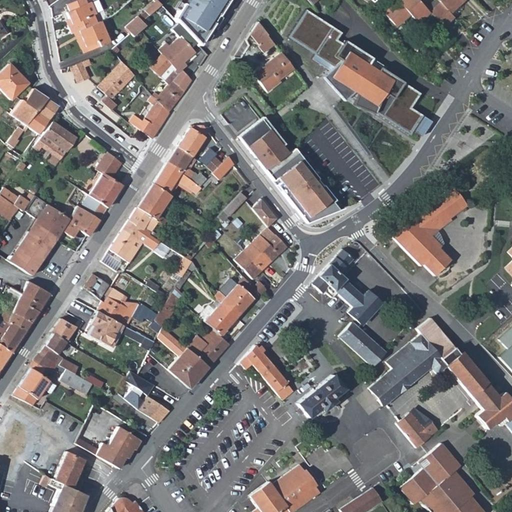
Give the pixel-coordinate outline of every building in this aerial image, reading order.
[(67,26),(70,33),(72,32),(78,30),(96,21),(93,14),(95,13),(89,1),(85,3),(84,0),(75,0),(65,4),(68,11),(65,12),(68,19),(70,24),(67,26)] [(141,21),(160,5),(155,0),(152,0),(154,2),(137,16),(141,21)] [(183,0),(172,17),(197,46),(225,0),(183,0)] [(430,14),(417,0),(399,0),(384,15),(396,28),(410,16),(418,25),(430,14)] [(437,0),(441,4),(430,14),(433,16),(445,29),(456,20),(452,16),(463,6),(463,0),(437,0)] [(288,39),(334,69),(323,79),(343,103),(354,94),(357,96),(352,107),(373,116),(374,113),(407,134),(419,116),(407,109),(416,94),(382,73),(384,70),(343,44),(341,46),(334,41),(339,34),(305,12),(288,39)] [(141,21),(137,16),(124,27),(131,35),(144,25),(141,21)] [(107,41),(99,20),(96,21),(78,30),(80,37),(79,38),(85,51),(107,41)] [(259,45),(266,35),(265,33),(257,22),(250,32),(259,45)] [(78,30),(72,32),(81,52),(85,51),(79,38),(80,37),(78,30)] [(274,45),(269,39),(266,35),(259,45),(258,47),(263,53),(274,45)] [(171,70),(175,75),(170,80),(182,91),(189,81),(178,71),(184,65),(181,62),(191,52),(177,37),(167,46),(163,43),(156,49),(160,54),(172,69),(171,70)] [(278,80),(292,69),(279,53),(266,63),(267,65),(263,68),(261,67),(251,75),(266,93),(280,83),(278,80)] [(166,85),(170,80),(175,75),(171,70),(172,69),(160,54),(148,69),(166,85)] [(134,68),(123,57),(118,61),(129,73),(134,68)] [(79,62),(68,67),(75,83),(87,77),(82,66),(79,62)] [(26,83),(9,63),(0,70),(0,91),(7,100),(26,83)] [(115,91),(130,75),(119,63),(103,80),(115,91)] [(115,91),(103,80),(95,87),(105,96),(108,99),(115,91)] [(150,96),(166,111),(182,91),(170,80),(166,85),(156,95),(154,92),(150,96)] [(24,125),(35,111),(45,98),(31,89),(22,103),(17,99),(8,114),(24,125)] [(126,122),(150,140),(167,112),(166,111),(150,96),(149,95),(145,100),(151,106),(148,110),(140,123),(138,120),(131,114),(126,122)] [(108,99),(105,96),(100,101),(108,110),(113,104),(108,99)] [(46,119),(55,107),(56,106),(45,98),(35,111),(46,119)] [(36,134),(46,119),(35,111),(24,125),(25,126),(36,134)] [(265,172),(287,155),(281,147),(284,146),(262,118),(238,137),(265,172)] [(52,166),(73,138),(49,121),(40,134),(31,146),(36,150),(39,146),(50,154),(45,161),(52,166)] [(17,139),(25,126),(24,125),(21,129),(16,126),(10,135),(17,139)] [(197,147),(206,134),(203,127),(189,126),(169,157),(184,168),(190,158),(197,147)] [(10,135),(5,142),(9,145),(8,148),(11,149),(17,139),(10,135)] [(204,153),(197,147),(190,158),(195,160),(197,162),(204,153)] [(205,167),(213,156),(215,154),(207,149),(204,153),(197,162),(205,167)] [(293,209),(305,225),(337,211),(332,205),(335,202),(295,150),(287,155),(265,172),(293,209)] [(86,197),(104,209),(120,186),(110,180),(121,163),(105,153),(104,155),(94,170),(101,175),(86,197)] [(205,167),(211,173),(221,163),(213,156),(205,167)] [(184,168),(169,157),(165,164),(179,174),(184,168)] [(195,160),(190,158),(184,168),(187,170),(195,160)] [(217,181),(232,165),(226,158),(221,163),(211,173),(210,174),(217,181)] [(179,174),(165,164),(151,184),(166,194),(170,188),(174,181),(178,184),(182,187),(184,186),(188,180),(179,174)] [(187,170),(184,168),(179,174),(188,180),(192,174),(187,170)] [(199,188),(205,179),(198,174),(196,177),(192,174),(188,180),(199,188)] [(205,179),(199,188),(201,191),(210,182),(212,184),(216,185),(218,182),(217,181),(210,174),(205,179)] [(188,180),(184,186),(197,195),(201,191),(199,188),(188,180)] [(166,194),(151,184),(135,208),(154,220),(170,197),(166,194)] [(439,270),(440,271),(444,267),(443,266),(449,259),(438,248),(439,245),(430,236),(428,233),(432,229),(435,232),(451,220),(450,218),(466,205),(452,186),(411,217),(409,214),(401,222),(405,226),(401,230),(399,229),(391,237),(419,265),(421,264),(432,276),(439,270)] [(15,197),(1,187),(0,188),(0,196),(3,199),(7,202),(15,209),(20,211),(26,202),(17,194),(15,197)] [(29,198),(31,195),(28,191),(29,190),(26,188),(23,191),(29,198)] [(67,220),(31,195),(29,198),(26,202),(20,211),(36,222),(8,262),(28,276),(32,271),(54,239),(56,236),(60,231),(67,220)] [(227,217),(244,200),(239,195),(222,212),(227,217)] [(78,209),(97,221),(104,209),(86,197),(78,209)] [(267,228),(276,220),(258,200),(249,208),(267,228)] [(7,202),(0,212),(0,213),(7,218),(15,209),(7,202)] [(86,237),(97,221),(78,209),(76,207),(67,220),(60,231),(72,239),(78,231),(86,237)] [(154,220),(135,208),(121,229),(142,243),(151,249),(156,241),(148,236),(153,228),(156,230),(160,224),(154,220)] [(223,221),(227,217),(222,212),(218,216),(223,221)] [(388,234),(391,237),(399,229),(401,230),(405,226),(401,222),(388,234)] [(250,244),(268,264),(285,248),(267,228),(250,244)] [(142,243),(121,229),(107,250),(122,260),(128,264),(142,243)] [(214,242),(210,237),(203,244),(207,248),(214,242)] [(242,250),(260,270),(263,268),(268,264),(250,244),(242,250)] [(122,260),(107,250),(100,261),(115,271),(122,260)] [(250,279),(260,270),(242,250),(232,259),(250,279)] [(341,250),(309,284),(321,295),(323,292),(331,300),(336,294),(351,308),(345,314),(360,328),(381,306),(366,292),(362,297),(340,277),(354,262),(341,250)] [(190,263),(188,261),(184,259),(183,258),(176,267),(183,272),(190,263)] [(179,278),(183,272),(176,267),(173,273),(179,278)] [(108,286),(91,275),(82,288),(99,299),(108,286)] [(219,303),(234,317),(256,293),(251,288),(241,279),(236,284),(230,279),(213,298),(214,299),(219,303)] [(25,281),(18,294),(40,306),(47,294),(25,281)] [(256,293),(258,295),(264,288),(256,282),(251,288),(256,293)] [(18,294),(8,288),(4,296),(15,301),(18,294)] [(119,303),(123,303),(126,298),(112,289),(105,299),(117,305),(119,303)] [(40,306),(18,294),(15,301),(9,313),(28,323),(40,306)] [(100,302),(95,312),(117,324),(125,310),(131,314),(137,304),(125,304),(123,303),(119,303),(117,305),(105,299),(102,303),(100,302)] [(152,321),(161,328),(176,309),(166,302),(152,321)] [(210,329),(218,336),(234,317),(219,303),(202,322),(210,329)] [(117,324),(123,327),(124,328),(131,314),(125,310),(117,324)] [(0,347),(8,353),(24,330),(6,320),(9,314),(3,311),(0,317),(0,322),(6,326),(0,334),(0,347)] [(117,324),(95,312),(87,327),(91,330),(86,339),(112,352),(121,335),(119,334),(123,327),(117,324)] [(24,330),(28,323),(9,313),(9,314),(6,320),(24,330)] [(74,328),(59,317),(48,332),(51,334),(64,342),(74,328)] [(365,388),(380,405),(427,366),(451,346),(427,317),(414,328),(418,333),(384,361),(390,368),(365,388)] [(338,338),(370,368),(383,355),(350,324),(338,338)] [(511,324),(498,337),(507,346),(497,355),(511,371),(511,324)] [(177,357),(184,349),(160,328),(156,338),(166,347),(173,353),(177,357)] [(184,349),(206,368),(227,344),(218,336),(210,329),(200,340),(196,336),(184,349)] [(55,355),(64,342),(51,334),(37,355),(36,354),(32,360),(44,368),(50,371),(54,365),(57,367),(62,359),(55,355)] [(138,347),(148,351),(152,344),(142,339),(138,347)] [(290,391),(253,345),(238,362),(244,369),(250,364),(279,400),(290,391)] [(427,366),(432,373),(442,365),(456,353),(451,346),(427,366)] [(0,365),(8,353),(0,347),(0,365)] [(168,358),(173,353),(166,347),(161,352),(168,358)] [(166,370),(187,389),(206,368),(184,349),(177,357),(166,370)] [(442,365),(471,400),(480,411),(482,413),(488,409),(486,407),(496,399),(502,406),(505,404),(507,407),(511,403),(502,392),(496,397),(458,352),(456,353),(442,365)] [(44,368),(32,360),(27,367),(29,368),(39,375),(44,368)] [(39,375),(29,368),(9,395),(28,405),(31,406),(48,381),(39,375)] [(82,395),(88,383),(65,371),(62,370),(57,381),(82,395)] [(123,399),(137,410),(142,402),(138,399),(141,394),(145,397),(151,389),(129,374),(124,381),(131,386),(123,399)] [(331,398),(342,389),(331,375),(295,404),(306,417),(307,418),(319,408),(321,411),(333,401),(331,398)] [(161,420),(168,412),(145,397),(142,402),(137,410),(154,422),(157,417),(161,420)] [(511,433),(511,404),(511,403),(507,407),(505,404),(502,406),(496,399),(486,407),(488,409),(482,413),(480,411),(473,417),(485,431),(500,418),(511,433)] [(6,410),(0,420),(0,433),(11,438),(13,432),(18,434),(20,429),(24,421),(6,410)] [(394,424),(414,448),(436,430),(429,423),(423,429),(409,412),(394,424)] [(39,430),(24,421),(20,429),(34,437),(39,430)] [(94,456),(118,469),(126,455),(128,456),(133,447),(135,448),(139,441),(116,428),(106,447),(101,444),(97,451),(94,456)] [(34,437),(20,429),(18,434),(15,439),(15,442),(27,450),(34,437)] [(11,438),(0,433),(0,461),(7,465),(15,442),(15,439),(11,438)] [(73,444),(92,455),(94,452),(88,449),(89,446),(76,439),(73,444)] [(456,468),(438,445),(422,457),(428,464),(420,470),(398,488),(412,505),(418,500),(427,511),(478,511),(467,496),(469,495),(451,472),(456,468)] [(92,455),(94,456),(97,451),(89,446),(88,449),(94,452),(92,455)] [(217,494),(248,458),(240,451),(209,487),(217,494)] [(50,480),(69,488),(81,460),(63,452),(50,480)] [(428,464),(422,457),(414,463),(420,470),(428,464)] [(7,465),(0,461),(0,468),(8,471),(9,469),(10,465),(7,465)] [(303,471),(298,465),(269,485),(266,482),(247,496),(256,509),(250,511),(290,511),(318,492),(312,485),(315,484),(305,470),(303,471)] [(42,475),(38,485),(44,487),(45,485),(56,490),(46,511),(76,511),(83,495),(69,488),(50,480),(42,475)] [(372,488),(338,508),(340,511),(363,511),(380,502),(372,488)] [(119,502),(110,505),(107,508),(108,511),(141,511),(137,503),(131,506),(130,504),(125,501),(119,502)]
